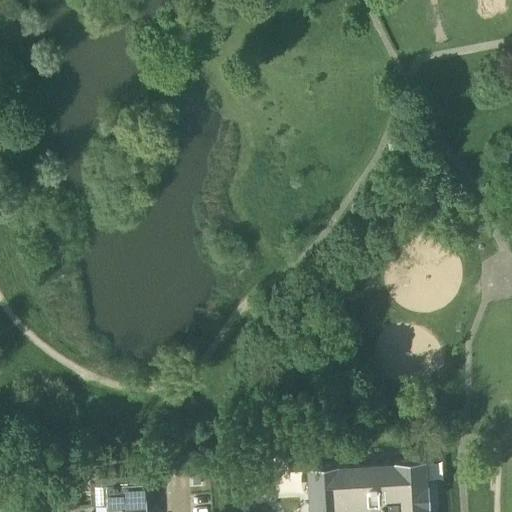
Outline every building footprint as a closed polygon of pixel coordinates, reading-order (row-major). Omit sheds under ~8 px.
[(338,462),(306,464),(308,511),(427,511),(428,506),(430,506),(428,482),(426,482),(425,457),(393,459),(393,462),(338,465),(338,462)] [(58,465),(59,478),(66,478),(71,472),(71,465),(58,465)] [(244,476),(244,465),(232,465),(232,477),(244,476)] [(105,504),(144,503),(143,479),(133,479),(132,467),(98,468),(99,482),(104,482),(105,504)] [(0,475),(0,486),(6,487),(6,486),(18,485),(17,474),(0,475)] [(23,479),(24,493),(54,490),(52,477),(23,479)] [(144,511),(144,503),(105,504),(105,511),(144,511)]
